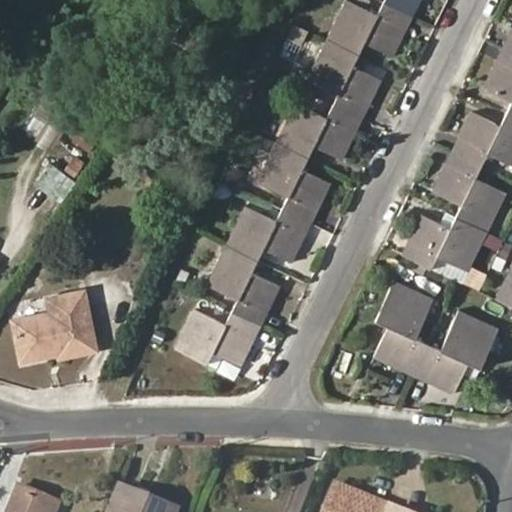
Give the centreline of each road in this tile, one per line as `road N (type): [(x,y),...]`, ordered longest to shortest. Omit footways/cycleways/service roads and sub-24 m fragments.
road 1 (residential): [(474,0),(273,424)]
road 2 (residential): [(0,417),(273,424)]
road 3 (residential): [(273,424),(511,443)]
